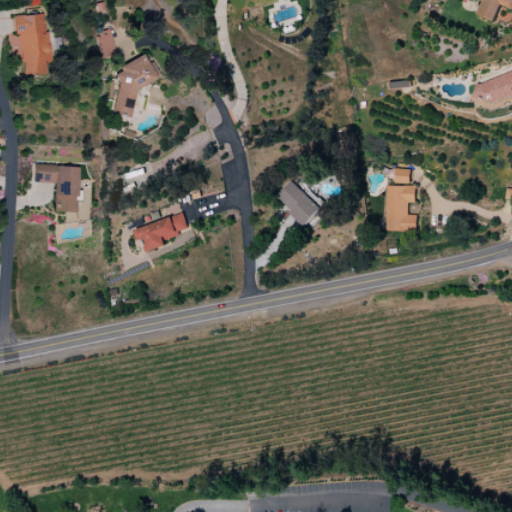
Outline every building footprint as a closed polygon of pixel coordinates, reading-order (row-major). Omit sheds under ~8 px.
[(493,21),(499,5),(511,9),(511,0),(482,0),(477,15),(493,21)] [(46,75),(46,16),(13,16),(13,36),(20,36),(20,75),(46,75)] [(99,59),(114,56),(109,30),(94,33),(99,59)] [(130,118),(138,81),(154,84),(158,69),(142,66),(142,64),(122,60),(110,113),(130,118)] [(511,96),(511,71),(474,85),(478,97),(482,108),(511,96)] [(52,212),(75,213),(77,167),(33,165),(32,183),(53,184),(52,212)] [(409,183),(410,169),(389,169),(389,182),(409,183)] [(275,198),(304,226),(320,209),(290,181),(275,198)] [(415,186),(386,186),(385,231),(416,232),(417,216),(407,216),(407,203),(415,203),(415,186)] [(188,231),(182,213),(132,230),(136,242),(142,240),(147,253),(165,246),(163,239),(188,231)]
